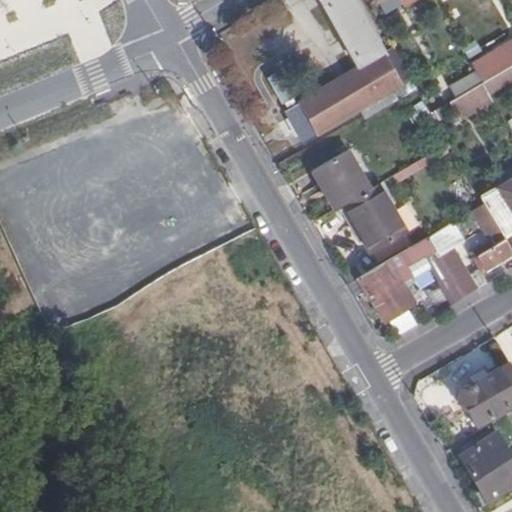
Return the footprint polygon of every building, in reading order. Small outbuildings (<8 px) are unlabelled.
[(410,77),(392,46),(384,52),(354,0),(321,0),(359,66),(283,112),(301,143),(410,77)] [(511,64),(511,42),(501,49),(510,66),(511,64)] [(501,49),(473,65),(483,82),(510,66),(501,49)] [(511,69),(510,66),(483,82),(490,94),(511,81),(511,69)] [(285,67),(266,74),(278,107),(297,100),(285,67)] [(472,73),(447,85),(453,96),(477,84),(472,73)] [(490,94),(483,82),(460,95),(471,113),(494,100),(490,94)] [(416,88),(405,95),(410,103),(422,97),(416,88)] [(460,95),(431,112),(436,122),(455,111),(460,120),(471,113),(460,95)] [(312,170),(334,209),(342,205),(369,189),(347,150),(312,170)] [(30,243),(181,191),(171,161),(19,214),(30,243)] [(483,202),(502,235),(511,229),(511,177),(479,195),(483,202)] [(369,189),(342,205),(371,251),(406,231),(378,184),(369,189)] [(480,272),(511,253),(511,252),(502,235),(483,202),(471,209),(489,241),(493,246),(471,259),(480,272)] [(357,276),(347,281),(355,293),(361,289),(383,324),(389,320),(396,332),(415,321),(407,308),(421,300),(408,279),(428,267),(439,286),(429,291),(440,309),(463,295),(454,281),(450,275),(427,235),(402,250),(387,259),(357,276)] [(468,253),(471,259),(493,246),(489,241),(468,253)] [(342,273),(347,281),(357,276),(351,267),(342,273)] [(454,281),(463,295),(472,290),(465,275),(454,281)] [(511,369),(508,364),(462,390),(459,399),(474,426),(511,404),(511,408),(505,413),(511,425),(511,424),(511,369)] [(479,486),(487,501),(511,486),(511,455),(498,430),(461,455),(479,486)] [(471,490),(480,505),(487,501),(479,486),(471,490)]
